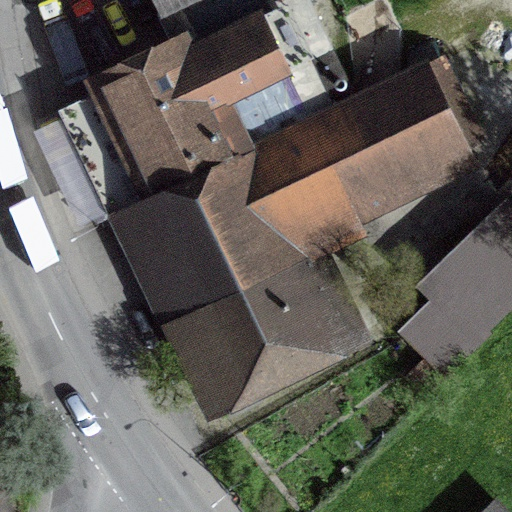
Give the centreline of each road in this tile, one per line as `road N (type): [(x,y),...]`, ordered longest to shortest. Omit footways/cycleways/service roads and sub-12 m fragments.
road 1 (secondary): [(0,185),(124,476)]
road 2 (secondary): [(230,511),(193,472),(170,465),(124,476)]
